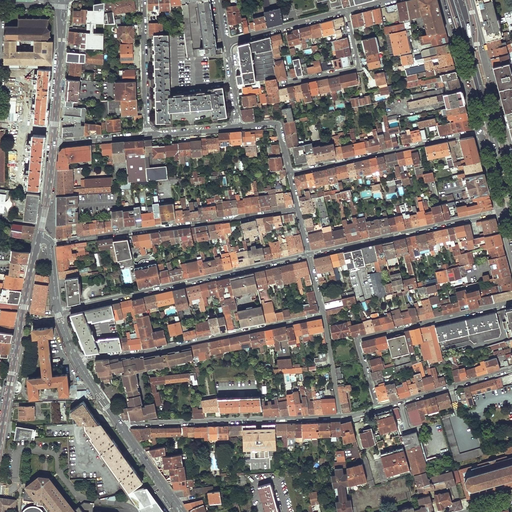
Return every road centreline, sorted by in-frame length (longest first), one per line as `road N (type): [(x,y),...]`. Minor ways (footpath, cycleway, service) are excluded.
road 1 (residential): [(308,254),(57,310)]
road 2 (residential): [(77,361),(322,315)]
road 3 (residential): [(50,242),(297,209)]
road 4 (residential): [(511,302),(356,339),(377,408)]
road 5 (residential): [(122,427),(340,417)]
road 6 (tertiary): [(0,444),(39,236)]
road 7 (residential): [(511,207),(308,254)]
road 8 (residential): [(289,173),(490,128)]
road 9 (residential): [(388,0),(225,40)]
road 10 (tertiary): [(53,142),(62,0)]
road 11 (residential): [(377,408),(511,368)]
road 12 (residential): [(142,0),(147,135)]
road 13 (secondary): [(490,128),(458,0)]
